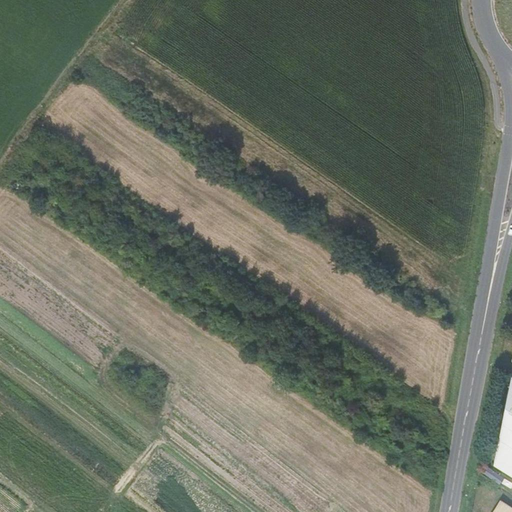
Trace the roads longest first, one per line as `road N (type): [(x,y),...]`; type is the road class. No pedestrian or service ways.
road 1 (tertiary): [(499,47),(511,79),(509,131),(486,325)]
road 2 (track): [(127,0),(0,175)]
road 3 (tertiary): [(486,325),(452,511)]
